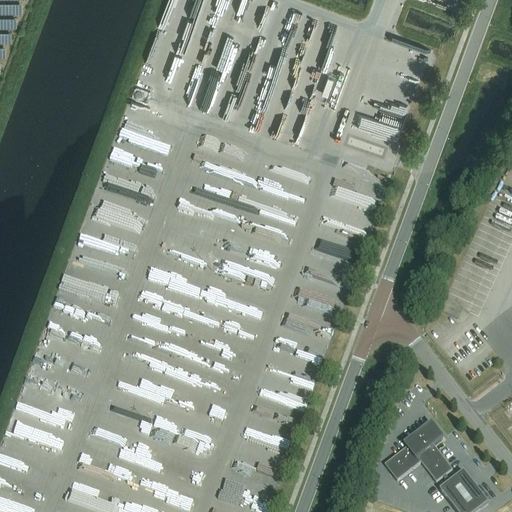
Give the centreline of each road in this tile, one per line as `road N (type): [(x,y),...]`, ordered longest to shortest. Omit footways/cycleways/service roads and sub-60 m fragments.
road 1 (unclassified): [(370,321),(487,0)]
road 2 (unclassified): [(511,470),(401,332),(370,321)]
road 3 (unclassified): [(300,511),(370,321)]
